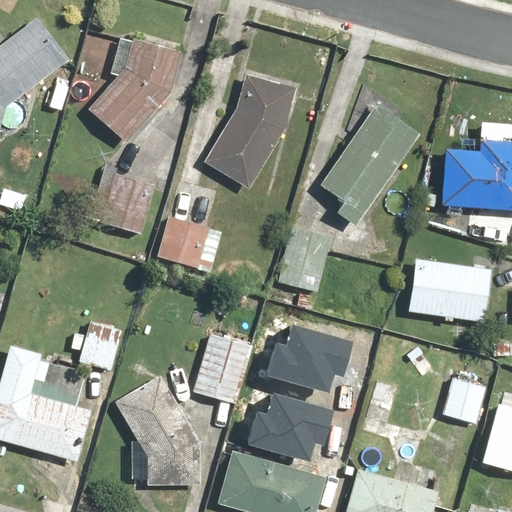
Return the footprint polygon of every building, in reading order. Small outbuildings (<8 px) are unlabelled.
[(0,107),(62,60),(29,17),(0,39),(0,107)] [(120,142),(164,91),(175,50),(126,37),(119,65),(81,108),(120,142)] [(289,86),(239,73),(229,111),(198,161),(241,188),(279,129),(289,86)] [(414,132),(370,102),(313,185),(336,200),(326,214),(347,229),(414,132)] [(438,147),(433,204),(511,210),(511,140),(474,138),(473,150),(438,147)] [(116,166),(102,161),(90,198),(103,202),(96,225),(135,237),(151,188),(113,176),(116,166)] [(218,228),(162,214),(151,258),(207,272),(218,228)] [(325,236),(285,227),(272,285),(312,294),(325,236)] [(480,270),(405,262),(400,314),(475,321),(480,270)] [(65,348),(76,352),(73,361),(106,372),(119,332),(86,321),(82,336),(70,332),(65,348)] [(274,341),(265,373),(330,392),(335,373),(342,375),(352,343),(293,325),(287,345),(274,341)] [(248,348),(204,336),(187,395),(232,408),(248,348)] [(3,345),(0,355),(0,441),(71,461),(85,410),(24,393),(35,354),(3,345)] [(192,486),(194,441),(153,375),(109,400),(140,455),(140,484),(192,486)] [(482,386),(449,377),(438,416),(471,425),(482,386)] [(501,409),(491,406),(477,464),(511,472),(511,393),(505,392),(501,409)] [(257,411),(248,443),(313,462),(319,443),(326,445),(335,413),(276,396),(270,415),(257,411)] [(224,450),(209,502),(246,511),(309,511),(320,477),(224,450)] [(425,511),(431,490),(351,468),(339,511),(425,511)]
